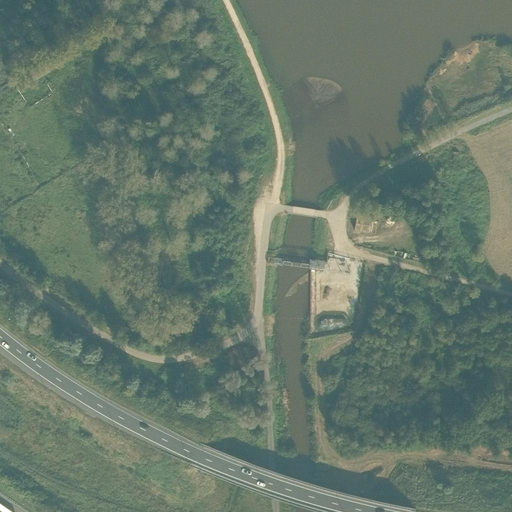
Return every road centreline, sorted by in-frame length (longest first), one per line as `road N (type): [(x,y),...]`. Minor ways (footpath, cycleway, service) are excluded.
road 1 (trunk): [(373,511),(265,483),(171,444),(101,410),(0,338)]
road 2 (unclassified): [(271,207),(251,325),(178,359),(130,350),(0,264)]
road 3 (unclassified): [(511,297),(345,248),(330,216),(281,208)]
road 4 (track): [(330,216),(377,173),(511,107)]
road 5 (track): [(261,329),(276,511)]
road 6 (track): [(224,0),(280,150)]
